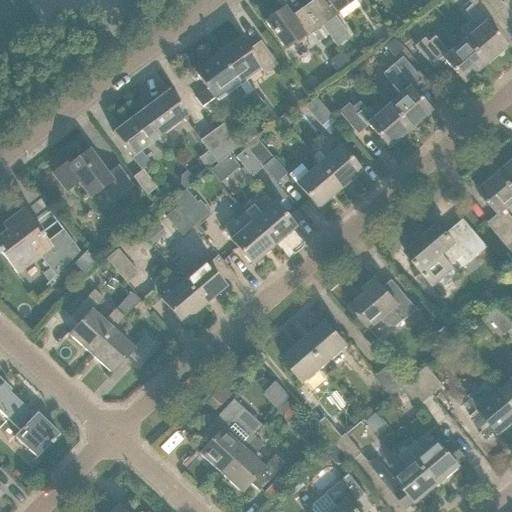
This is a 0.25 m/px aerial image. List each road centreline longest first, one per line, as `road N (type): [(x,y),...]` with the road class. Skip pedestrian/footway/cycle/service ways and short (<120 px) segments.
road 1 (residential): [(102,428),(511,84)]
road 2 (unclassified): [(0,161),(215,0)]
road 3 (unclassified): [(102,428),(0,333)]
road 4 (unclassified): [(194,511),(102,428)]
